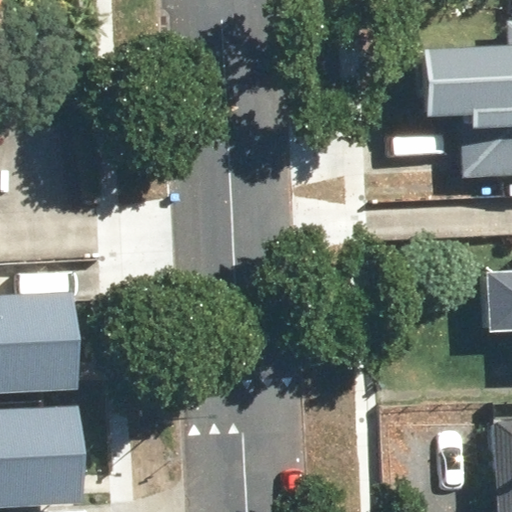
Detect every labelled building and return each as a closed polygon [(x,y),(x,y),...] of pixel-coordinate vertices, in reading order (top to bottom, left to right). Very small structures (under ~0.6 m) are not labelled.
[(458,164),(511,162),(511,14),(503,15),(503,36),(405,39),(408,124),(456,122),(458,164)] [(465,366),(511,363),(511,247),(502,248),(503,268),(460,270),(465,366)] [(0,293),(0,387),(66,384),(62,290),(0,293)] [(0,410),(0,504),(62,502),(58,408),(0,410)] [(473,511),(511,511),(511,416),(469,419),(473,511)]
